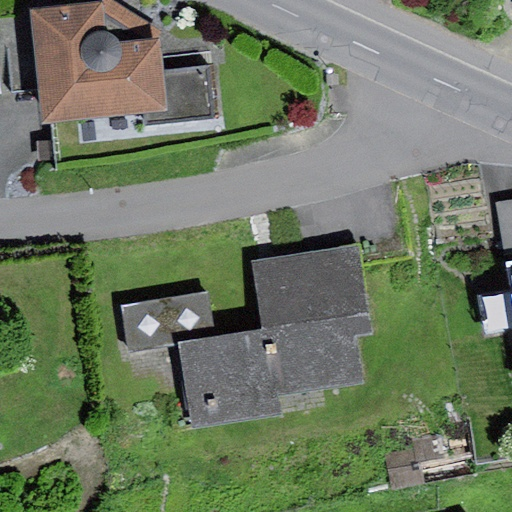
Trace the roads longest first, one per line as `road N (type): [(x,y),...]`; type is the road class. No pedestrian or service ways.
road 1 (residential): [(464,102),(339,177),(104,222),(0,229)]
road 2 (residential): [(464,102),(249,0)]
